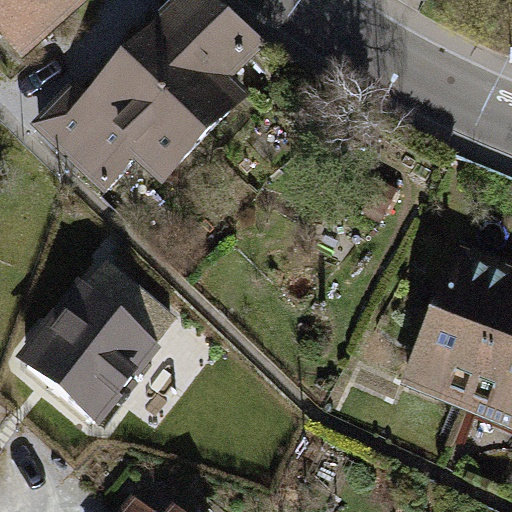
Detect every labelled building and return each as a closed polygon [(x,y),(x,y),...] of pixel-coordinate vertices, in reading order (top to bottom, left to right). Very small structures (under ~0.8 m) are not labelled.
[(0,0),(0,34),(19,54),(78,0),(0,0)] [(68,164),(99,192),(133,155),(157,178),(231,101),(212,82),(251,42),(197,0),(178,0),(163,16),(110,71),(80,101),(68,89),(31,127),(68,164)] [(409,375),(470,401),(511,300),(511,283),(457,261),(409,375)] [(27,368),(95,424),(171,326),(107,268),(27,368)] [(511,300),(470,401),(511,417),(511,300)]
